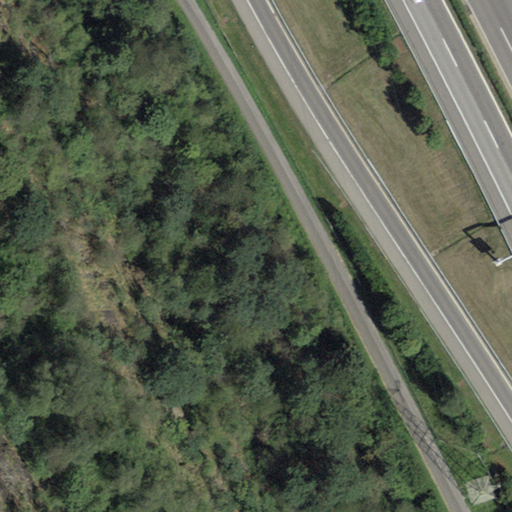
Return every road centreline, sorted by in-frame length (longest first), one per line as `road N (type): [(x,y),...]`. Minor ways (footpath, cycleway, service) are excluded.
road 1 (motorway): [(252,0),(511,413)]
road 2 (motorway): [(421,0),(511,179)]
